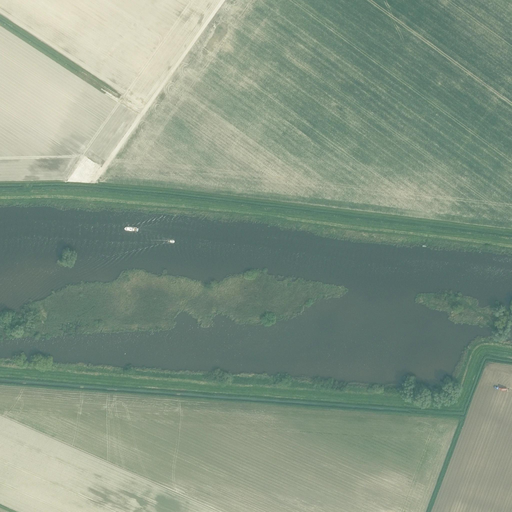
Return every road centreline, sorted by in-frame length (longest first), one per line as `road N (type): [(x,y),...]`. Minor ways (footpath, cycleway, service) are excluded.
road 1 (track): [(511,353),(488,349),(455,405),(0,385)]
road 2 (track): [(222,0),(92,183)]
